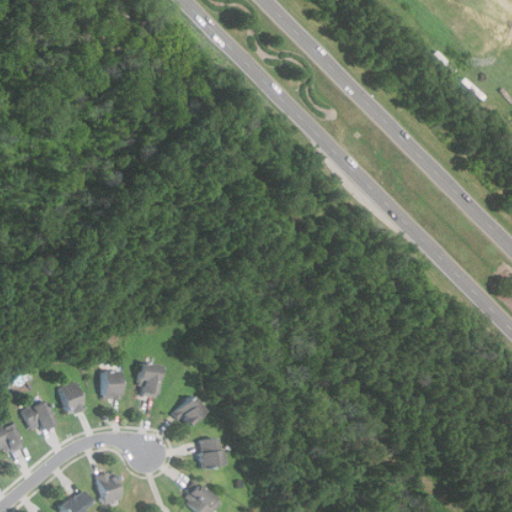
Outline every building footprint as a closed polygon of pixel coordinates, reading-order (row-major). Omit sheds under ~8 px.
[(160,364),(143,362),(139,395),(156,397),(160,364)] [(102,371),(102,398),(120,398),(120,371),(102,371)] [(58,387),(69,415),(85,409),(75,381),(58,387)] [(206,411),(191,395),(174,411),(188,427),(206,411)] [(30,431),(53,423),(45,401),(22,409),(30,431)] [(0,450),(2,455),(22,447),(12,422),(0,426),(0,450)] [(223,463),(214,436),(195,442),(204,469),(223,463)] [(122,497),(112,470),(95,476),(105,504),(122,497)] [(211,511),(220,504),(199,482),(183,497),(197,511),(211,511)] [(65,511),(84,511),(94,504),(80,488),(60,506),(65,511)]
